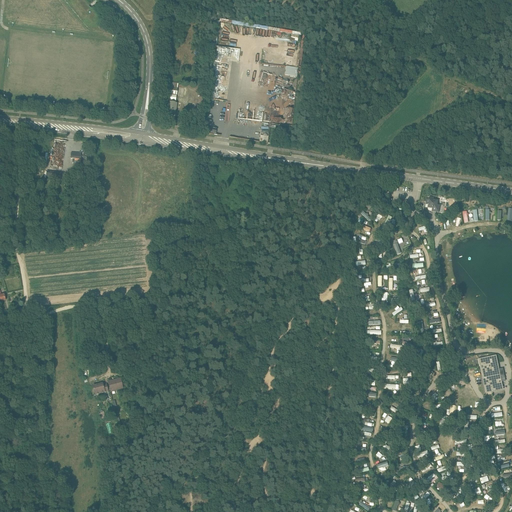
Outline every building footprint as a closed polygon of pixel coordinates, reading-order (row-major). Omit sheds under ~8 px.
[(84,0),(75,0),(89,18),(95,13),(84,0)] [(290,39),(298,40),(298,32),(291,31),(290,39)] [(239,55),(240,49),(217,46),(216,53),(229,55),(229,50),(233,51),(232,53),(235,54),(235,55),(239,55)] [(286,66),(285,75),(297,77),(298,68),(286,66)] [(165,94),(177,96),(178,84),(171,83),(166,82),(165,94)] [(175,104),(176,101),(167,100),(166,101),(166,108),(167,108),(166,115),(175,116),(176,104),(175,104)] [(261,132),(259,141),(267,142),(269,134),(261,132)] [(54,138),(50,166),(63,167),(66,140),(54,138)] [(46,177),(65,180),(65,174),(47,171),(46,177)] [(423,213),(436,214),(436,212),(439,213),(440,205),(437,205),(438,201),(434,200),(434,198),(429,197),(429,200),(427,199),(426,201),(424,201),(423,213)] [(369,220),(371,217),(363,211),(360,213),(369,220)] [(398,254),(401,253),(396,240),(393,241),(398,254)] [(403,310),(402,307),(399,308),(398,306),(395,307),(396,311),(392,312),(393,315),(403,310)] [(397,353),(401,353),(401,345),(391,344),(390,348),(397,348),(397,353)] [(435,361),(445,359),(443,349),(433,351),(435,361)] [(501,382),(496,356),(479,359),(480,366),(483,366),(484,368),(481,369),(482,376),(484,376),(486,382),(483,382),(485,390),(492,388),(493,391),(500,390),(498,383),(501,382)] [(114,380),(117,390),(123,389),(120,379),(114,380)] [(117,390),(114,380),(112,381),(109,382),(108,382),(111,392),(117,390)] [(102,393),(99,384),(93,386),(95,395),(102,393)] [(99,384),(102,393),(104,393),(107,403),(111,401),(108,391),(106,384),(103,385),(102,384),(99,384)] [(428,492),(420,498),(422,501),(430,494),(428,492)] [(361,501),(359,505),(369,510),(371,507),(361,501)]
